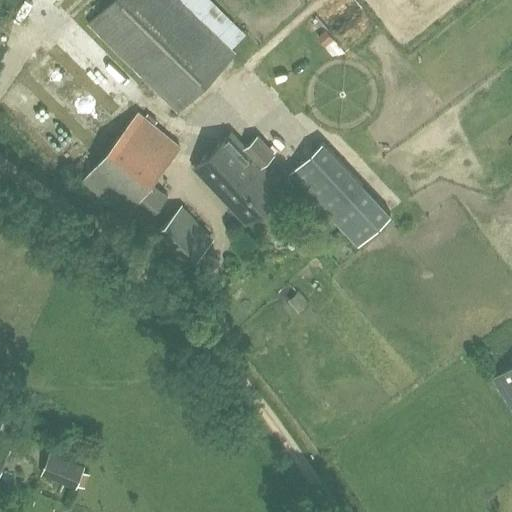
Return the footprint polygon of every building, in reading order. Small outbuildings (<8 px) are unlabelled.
[(235,53),(180,0),(110,0),(88,23),(178,111),(235,53)] [(331,56),(344,53),(324,28),(315,36),(331,56)] [(171,195),(156,182),(183,149),(137,112),(82,178),(125,213),(121,219),(143,243),(152,234),(178,264),(209,235),(183,205),(163,223),(155,214),(171,195)] [(194,165),(215,188),(214,188),(247,223),(284,189),(262,165),(274,153),(257,135),(245,147),(231,132),(194,165)] [(391,214),(322,141),(290,171),(359,244),(391,214)] [(299,290),(288,300),(300,313),(311,303),(299,290)] [(511,363),(493,376),(511,405),(511,363)] [(0,426),(11,397),(0,392),(0,426)] [(0,472),(9,448),(0,444),(0,472)] [(49,479),(75,489),(76,489),(84,469),(57,458),(48,455),(47,458),(47,459),(41,475),(49,479)]
